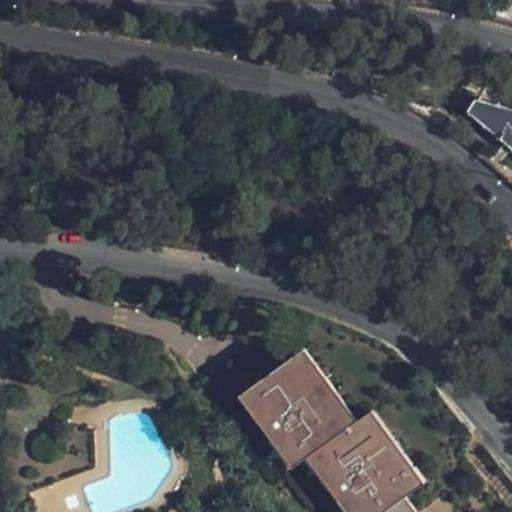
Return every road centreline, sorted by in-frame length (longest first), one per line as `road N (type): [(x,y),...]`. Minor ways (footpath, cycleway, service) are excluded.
road 1 (tertiary): [(0,250),(154,262),(337,298),(431,354),(511,446)]
road 2 (tertiary): [(511,213),(420,134),(341,97),(0,37)]
road 3 (tertiary): [(139,0),(511,49)]
